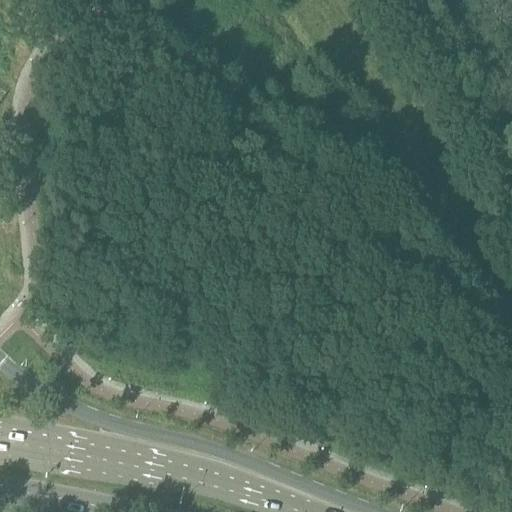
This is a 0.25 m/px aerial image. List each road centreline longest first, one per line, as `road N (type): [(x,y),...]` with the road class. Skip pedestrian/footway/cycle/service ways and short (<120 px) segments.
road 1 (primary): [(299,511),(136,466),(0,442)]
road 2 (primary): [(0,488),(118,511)]
